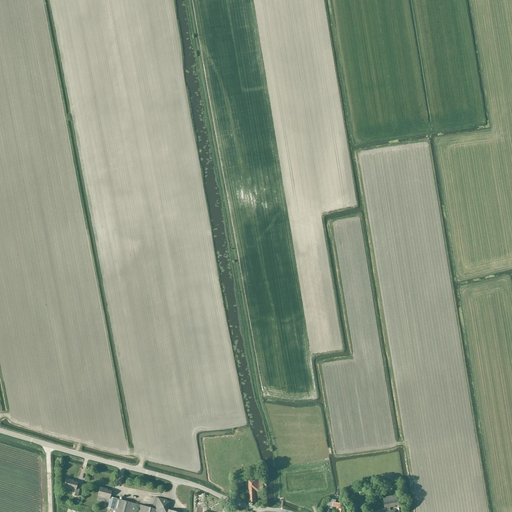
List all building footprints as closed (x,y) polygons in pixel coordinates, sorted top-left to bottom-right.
[(64,488),(75,491),(76,491),(76,489),(78,482),(73,481),(73,480),(66,478),(64,488)] [(109,499),(112,491),(107,489),(100,487),(98,496),(109,499)] [(394,506),(399,505),(397,496),(383,499),(385,508),(394,507),(394,506)] [(136,511),(138,505),(111,497),(109,503),(114,505),(113,509),(111,509),(110,511),(136,511)] [(168,511),(169,509),(171,502),(167,501),(167,500),(158,498),(155,497),(153,508),(140,505),(138,511),(168,511)] [(332,509),(339,510),(339,507),(340,508),(341,503),(336,502),(335,501),(335,500),(331,499),(330,505),(333,506),(332,509)]
